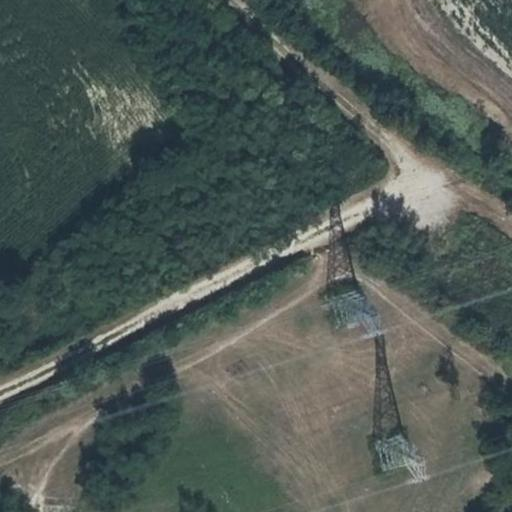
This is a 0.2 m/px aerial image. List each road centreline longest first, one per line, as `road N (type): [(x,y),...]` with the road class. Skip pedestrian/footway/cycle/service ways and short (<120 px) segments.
road 1 (track): [(0,392),(416,175)]
road 2 (track): [(235,0),(416,175),(511,247)]
